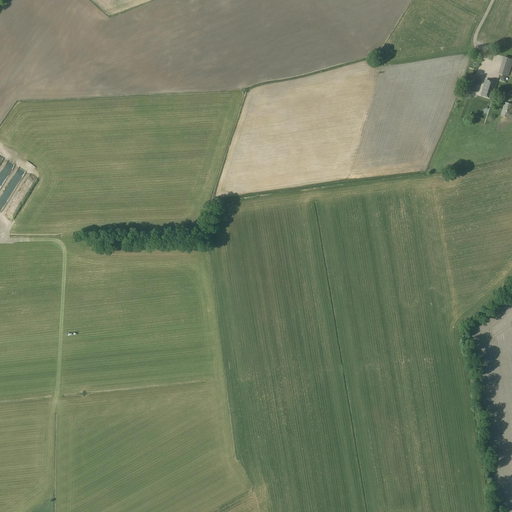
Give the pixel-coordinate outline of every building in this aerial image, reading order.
[(508,76),(511,64),(511,59),(504,57),(499,73),(508,76)] [(477,92),(480,81),(472,79),(469,89),(477,92)] [(492,98),(496,83),(486,80),(481,95),(492,98)] [(509,118),(511,108),(511,104),(506,102),(501,115),(509,118)] [(0,202),(3,204),(15,181),(9,178),(0,194),(0,202)] [(10,219),(26,188),(20,185),(4,216),(10,219)]
